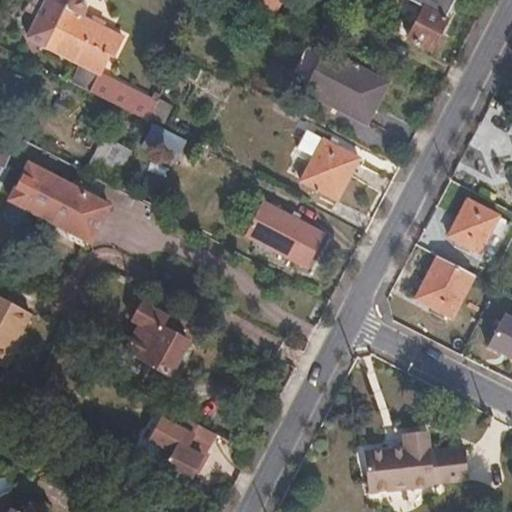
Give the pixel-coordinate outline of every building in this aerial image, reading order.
[(283,1),(280,0),(249,0),(252,1),(275,14),(283,1)] [(443,16),(450,0),(408,0),(423,7),(407,39),(427,50),(445,18),(443,16)] [(111,55),(121,36),(102,27),(105,22),(92,16),(89,20),(62,6),(31,63),(105,100),(145,120),(159,94),(153,91),(148,98),(139,93),(98,73),(108,55),(111,55)] [(361,124),(384,81),(322,50),(300,92),(361,124)] [(154,124),(141,150),(175,166),(187,139),(154,124)] [(110,186),(130,149),(106,137),(86,173),(110,186)] [(334,198),(355,157),(319,139),(298,179),(334,198)] [(0,161),(7,163),(11,147),(0,144),(0,161)] [(103,206),(24,164),(4,199),(9,201),(68,232),(85,240),(103,206)] [(321,234),(261,203),(244,235),(304,266),(321,234)] [(478,256),(498,219),(467,203),(448,240),(478,256)] [(85,240),(68,232),(64,240),(81,248),(85,240)] [(472,275),(436,256),(424,278),(461,297),(472,275)] [(450,317),(461,297),(424,278),(414,298),(450,317)] [(0,361),(27,314),(0,298),(0,361)] [(142,361),(161,327),(167,316),(140,301),(130,319),(138,325),(123,351),(115,346),(104,367),(139,386),(150,365),(142,361)] [(511,317),(504,313),(502,318),(511,323),(511,317)] [(511,323),(502,318),(488,345),(511,357),(511,323)] [(169,375),(187,341),(161,327),(142,361),(150,365),(169,375)] [(48,407),(73,358),(56,350),(50,362),(31,398),(36,400),(48,407)] [(31,406),(36,400),(31,398),(4,383),(0,390),(0,418),(3,419),(11,418),(19,416),(25,413),(31,406)] [(170,438),(182,416),(163,406),(146,438),(171,452),(177,442),(170,438)] [(187,481),(213,433),(182,416),(170,438),(177,442),(171,452),(162,468),(187,481)] [(467,480),(466,470),(463,449),(429,453),(426,432),(402,435),(404,450),(390,451),(390,450),(363,453),(368,494),(394,491),(432,487),(432,485),(461,481),(467,480)] [(49,511),(48,502),(40,498),(33,500),(31,504),(28,502),(22,511),(18,511),(11,508),(8,511),(49,511)]
